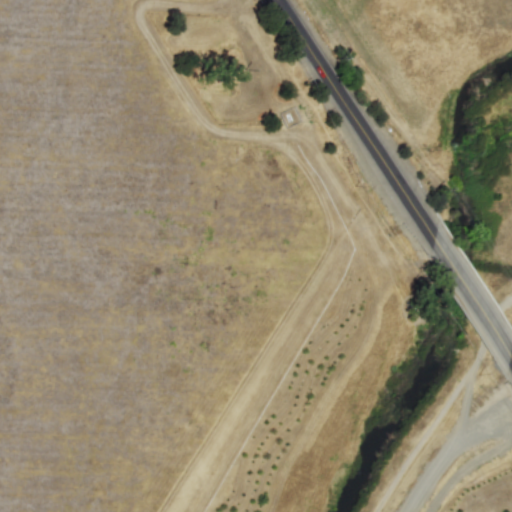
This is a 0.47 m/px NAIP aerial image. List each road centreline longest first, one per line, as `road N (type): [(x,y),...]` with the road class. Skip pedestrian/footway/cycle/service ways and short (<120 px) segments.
road 1 (tertiary): [(434,231),(276,0)]
road 2 (residential): [(461,436),(481,353),(511,300)]
road 3 (track): [(504,407),(461,436),(408,511)]
road 4 (tertiary): [(511,351),(434,231)]
